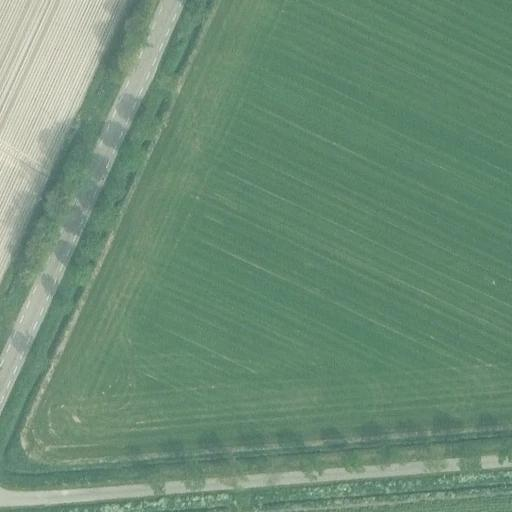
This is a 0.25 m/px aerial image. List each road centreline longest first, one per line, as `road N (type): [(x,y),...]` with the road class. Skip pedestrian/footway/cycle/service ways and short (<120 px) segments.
road 1 (unclassified): [(0,499),(511,459)]
road 2 (tertiary): [(0,389),(175,0)]
